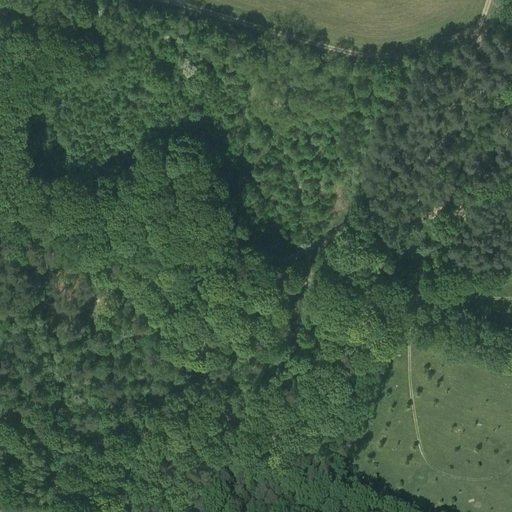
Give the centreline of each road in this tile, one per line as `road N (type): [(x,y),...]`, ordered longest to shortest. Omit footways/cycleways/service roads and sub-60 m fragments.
road 1 (unclassified): [(0,194),(266,270),(398,192),(484,91),(511,74)]
road 2 (track): [(169,0),(376,58),(472,30),(487,0)]
road 3 (track): [(0,407),(158,468),(315,511)]
road 4 (track): [(395,307),(457,281),(511,270)]
road 5 (track): [(398,192),(436,205),(511,172)]
road 6 (track): [(511,341),(395,307)]
